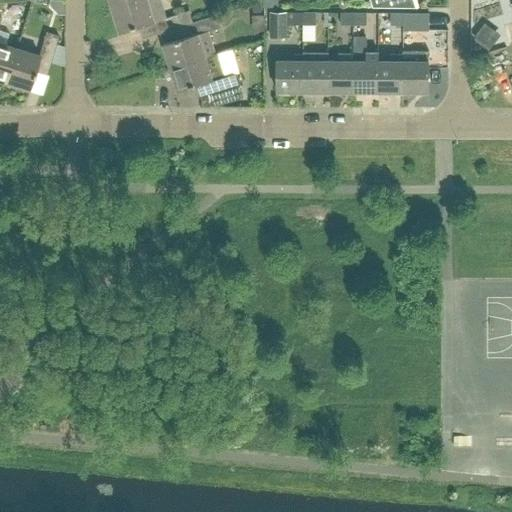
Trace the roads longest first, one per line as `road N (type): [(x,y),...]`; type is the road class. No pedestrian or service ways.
road 1 (residential): [(450,127),(71,122)]
road 2 (residential): [(450,127),(448,0)]
road 3 (residential): [(71,122),(70,0)]
